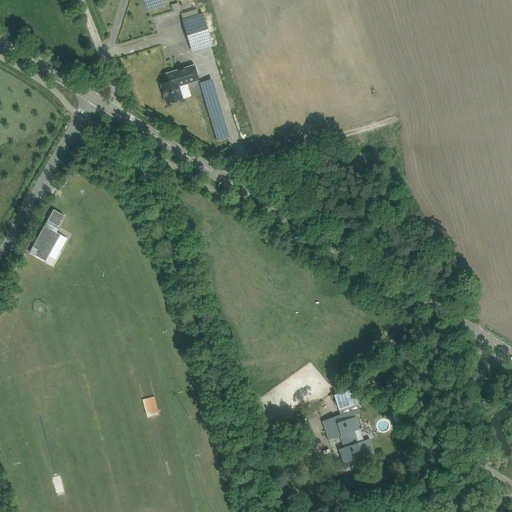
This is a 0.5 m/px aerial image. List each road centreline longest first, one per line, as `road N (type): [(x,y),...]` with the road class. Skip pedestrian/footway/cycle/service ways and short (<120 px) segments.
road 1 (tertiary): [(511,355),(114,111)]
road 2 (unclassified): [(262,511),(150,179),(70,133)]
road 3 (unclassified): [(0,259),(70,133)]
